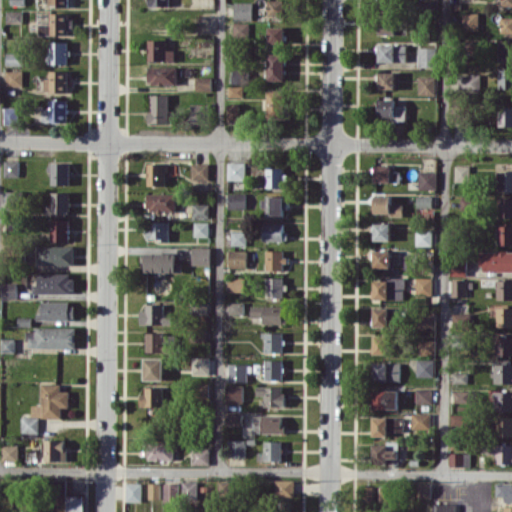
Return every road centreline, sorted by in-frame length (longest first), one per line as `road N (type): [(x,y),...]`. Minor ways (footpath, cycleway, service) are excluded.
road 1 (residential): [(109,0),(104,511)]
road 2 (residential): [(333,0),(328,511)]
road 3 (residential): [(0,141),(511,145)]
